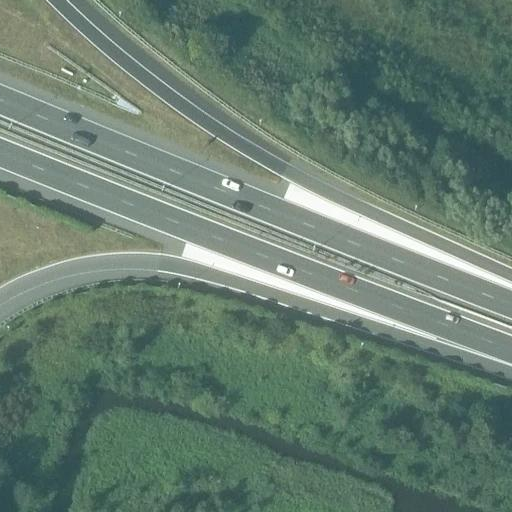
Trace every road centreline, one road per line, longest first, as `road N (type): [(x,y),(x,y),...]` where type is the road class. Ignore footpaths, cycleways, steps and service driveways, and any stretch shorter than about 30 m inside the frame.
road 1 (motorway): [(511,307),(0,99)]
road 2 (motorway): [(0,152),(511,353)]
road 3 (motorway): [(511,289),(249,149),(54,0)]
road 4 (motorway): [(0,306),(32,288),(104,270),(157,271),(268,293),(511,363)]
